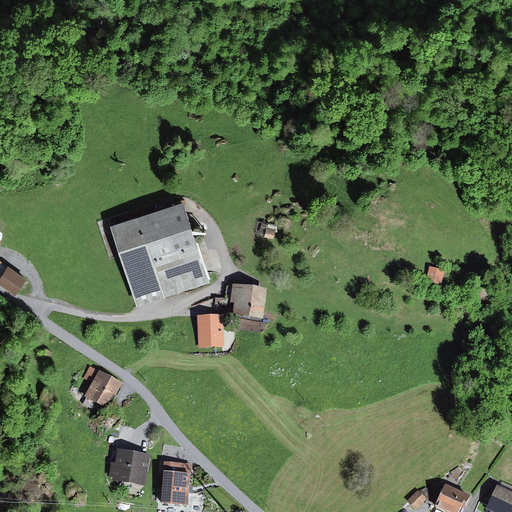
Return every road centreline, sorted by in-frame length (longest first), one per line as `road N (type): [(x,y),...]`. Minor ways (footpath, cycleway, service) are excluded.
road 1 (motorway): [(511,344),(305,347),(0,329)]
road 2 (motorway): [(0,390),(303,406),(511,404)]
road 3 (residential): [(258,511),(137,386),(0,288)]
